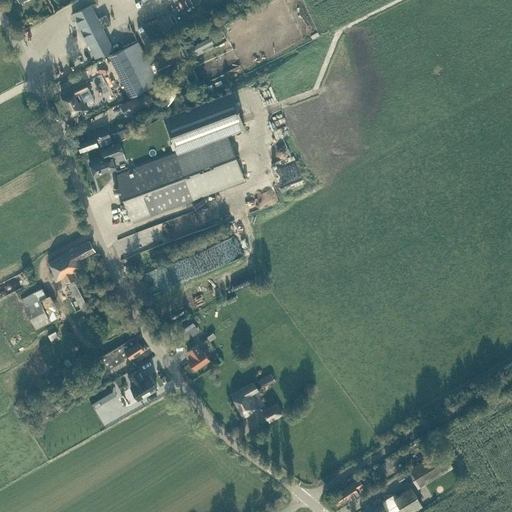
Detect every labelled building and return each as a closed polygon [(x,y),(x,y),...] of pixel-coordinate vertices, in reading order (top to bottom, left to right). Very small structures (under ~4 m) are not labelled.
[(102,28),(110,24),(106,14),(97,18),(90,4),(72,14),(95,58),(113,49),(102,28)] [(209,38),(188,49),(191,54),(212,43),(209,38)] [(130,97),(159,83),(138,41),(109,56),(130,97)] [(184,46),(165,56),(153,63),(157,70),(182,58),(181,56),(187,53),(184,46)] [(79,64),(81,70),(98,65),(96,59),(79,64)] [(87,109),(82,98),(79,92),(88,88),(85,82),(61,94),(72,117),(87,109)] [(177,153),(228,133),(245,127),(232,93),(164,119),(177,153)] [(127,115),(143,108),(137,97),(122,104),(127,115)] [(168,100),(157,106),(160,112),(171,106),(168,100)] [(102,138),(109,136),(107,130),(78,141),(82,151),(97,145),(96,141),(102,138)] [(134,169),(115,176),(133,222),(194,199),(245,180),(244,176),(228,133),(177,153),(161,158),(134,169)] [(102,156),(88,161),(94,178),(116,170),(111,158),(124,153),(120,142),(99,149),(102,156)] [(208,217),(233,210),(230,198),(179,213),(181,220),(187,219),(189,226),(195,225),(193,219),(201,216),(200,214),(207,212),(208,217)] [(145,246),(162,240),(155,221),(138,228),(145,246)] [(199,265),(249,243),(247,238),(243,239),(241,234),(194,254),(199,265)] [(78,259),(94,251),(89,241),(48,262),(52,270),(49,272),(51,274),(52,273),(55,280),(63,276),(66,281),(73,278),(71,272),(82,266),(78,259)] [(81,309),(87,306),(74,281),(69,284),(81,309)] [(50,295),(47,297),(43,288),(35,292),(21,300),(36,329),(61,316),(50,295)] [(190,318),(177,327),(182,333),(195,324),(190,318)] [(48,335),(52,343),(60,338),(56,331),(48,335)] [(131,359),(144,350),(138,341),(136,342),(134,338),(119,347),(106,354),(98,359),(104,368),(111,363),(113,366),(124,359),(123,358),(128,355),(131,359)] [(209,359),(202,349),(201,350),(197,344),(187,351),(191,357),(188,359),(195,369),(209,359)] [(133,385),(130,387),(138,400),(157,388),(149,375),(144,378),(139,369),(128,375),(133,385)] [(261,387),(274,380),(270,373),(257,380),(261,387)] [(47,385),(55,381),(52,375),(44,378),(47,385)] [(244,416),(259,408),(251,394),(258,390),(254,382),(232,395),(244,416)] [(110,398),(104,388),(89,397),(95,407),(110,398)] [(269,421),(283,413),(277,402),(263,410),(269,421)] [(393,457),(376,467),(383,478),(399,468),(397,463),(406,458),(405,456),(409,454),(405,448),(392,456),(393,457)] [(418,487),(452,467),(442,449),(407,470),(418,487)] [(357,489),(363,485),(359,478),(345,488),(333,496),(338,504),(350,496),(352,498),(359,493),(357,489)] [(402,511),(409,511),(422,505),(411,487),(396,496),(395,493),(381,501),(364,511),(387,511),(386,509),(396,503),(402,511)]
